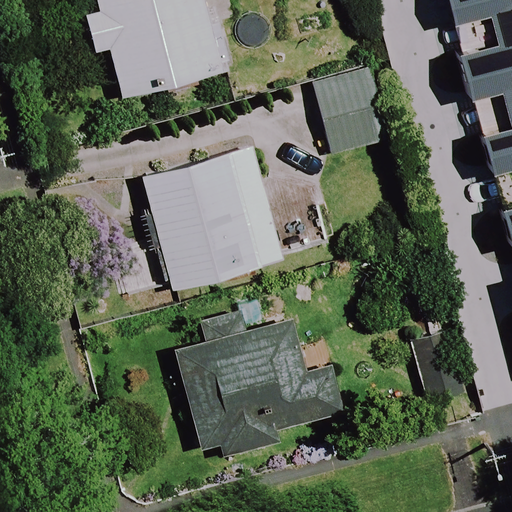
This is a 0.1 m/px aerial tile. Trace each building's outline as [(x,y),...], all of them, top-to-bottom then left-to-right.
[(92,0),(96,10),(80,14),(89,52),(104,49),(116,98),(221,71),(202,0),(92,0)] [(511,0),(425,0),(469,175),(511,164),(511,0)] [(376,143),(361,72),(309,83),(324,155),(376,143)] [(277,261),(246,148),(137,178),(167,290),(277,261)] [(511,186),(477,195),(503,297),(511,294),(511,186)] [(172,349),(196,452),(213,448),(215,457),(273,444),(270,429),(337,414),(325,360),(295,367),(285,323),(172,349)]
